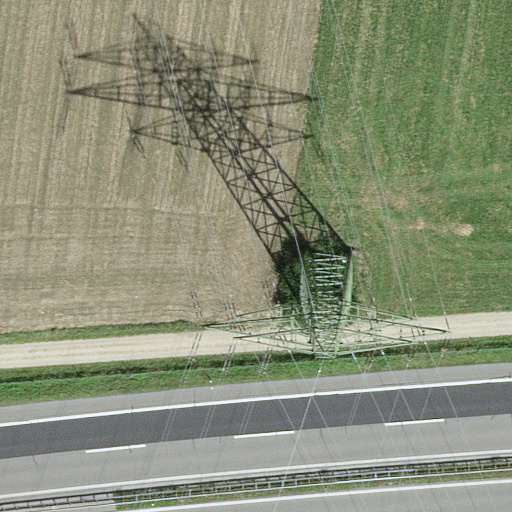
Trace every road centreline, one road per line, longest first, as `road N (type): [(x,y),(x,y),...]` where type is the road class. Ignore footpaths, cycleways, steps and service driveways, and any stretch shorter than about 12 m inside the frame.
road 1 (motorway): [(511,418),(0,464)]
road 2 (track): [(0,345),(511,307)]
